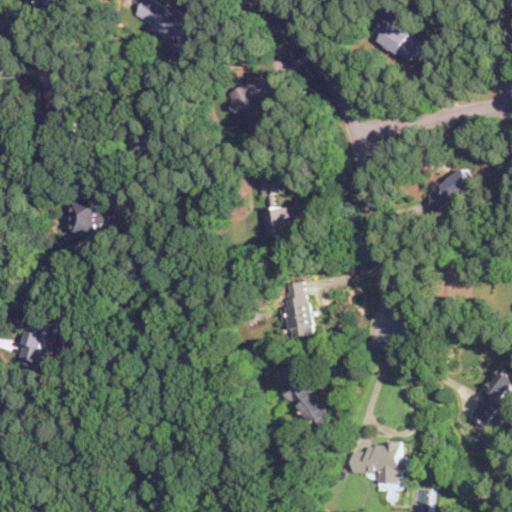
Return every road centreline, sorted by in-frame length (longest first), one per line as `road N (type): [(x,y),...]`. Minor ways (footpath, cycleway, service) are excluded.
road 1 (residential): [(276,0),(314,45),(359,129),(393,327)]
road 2 (residential): [(359,129),(511,101)]
